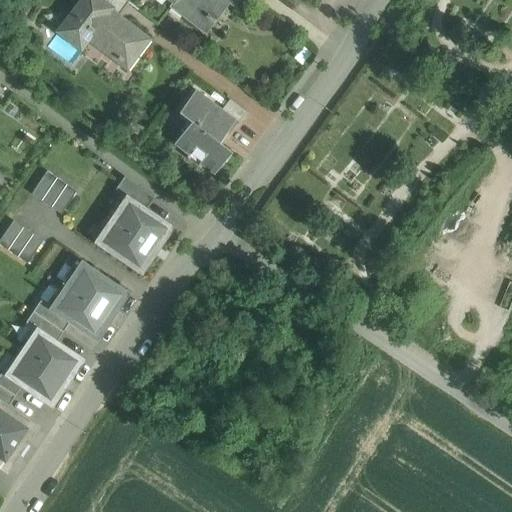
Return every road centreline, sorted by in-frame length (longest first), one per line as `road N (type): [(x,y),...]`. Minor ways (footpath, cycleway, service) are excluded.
road 1 (track): [(220,230),(511,425)]
road 2 (unclassified): [(220,230),(23,511)]
road 3 (residential): [(380,0),(220,230)]
road 4 (unknown): [(220,230),(0,79)]
